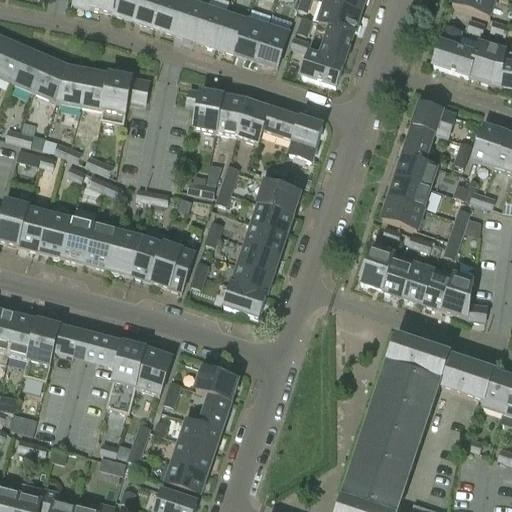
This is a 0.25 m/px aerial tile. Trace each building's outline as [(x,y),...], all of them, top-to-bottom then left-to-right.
[(112,18),(116,0),(74,0),(73,9),(112,18)] [(140,0),(116,0),(112,18),(133,25),(140,0)] [(140,0),(133,25),(153,32),(163,0),(140,0)] [(185,3),(175,0),(163,0),(153,32),(174,38),(185,3)] [(308,17),(312,2),(305,0),(301,0),(297,13),(308,17)] [(360,18),(366,0),(327,0),(326,6),(360,18)] [(489,23),(496,3),(496,2),(490,0),(456,0),(452,11),(489,23)] [(174,38),(194,45),(206,10),(185,3),(174,38)] [(360,18),(326,6),(319,27),(331,31),(354,38),(360,18)] [(227,17),(206,10),(194,45),(215,52),(227,17)] [(247,24),(235,59),(256,66),(268,31),(267,31),(271,19),(252,13),(248,24),(247,24)] [(227,17),(215,52),(235,59),(247,24),(227,17)] [(296,36),(296,37),(307,41),(313,25),(301,21),(296,36)] [(485,29),(470,23),(466,35),(481,41),(485,29)] [(493,25),(490,37),(505,41),(509,29),(493,25)] [(277,73),(289,38),(268,31),(256,66),(277,73)] [(343,70),(354,38),(331,31),(320,62),(320,63),(343,70)] [(476,59),(475,59),(455,52),(460,36),(446,31),(433,70),(468,82),(476,59)] [(310,46),(295,41),(294,41),(290,53),(306,58),(310,46)] [(0,64),(8,46),(0,42),(0,64)] [(0,64),(0,82),(14,88),(28,54),(8,46),(0,64)] [(491,89),(499,90),(504,66),(503,55),(500,54),(479,47),(475,59),(476,59),(468,82),(491,89)] [(14,88),(33,97),(48,63),(28,54),(14,88)] [(511,56),(503,55),(504,66),(499,90),(511,92),(511,56)] [(320,63),(320,62),(309,58),(302,81),(335,92),(343,70),(320,63)] [(33,97),(57,107),(68,71),(48,63),(33,97)] [(89,75),(68,71),(57,107),(82,112),(89,75)] [(82,112),(102,116),(109,80),(89,75),(82,112)] [(149,87),(109,80),(102,116),(101,125),(123,130),(128,107),(145,110),(149,87)] [(216,138),(222,102),(190,96),(187,110),(198,112),(194,134),(216,138)] [(222,102),(216,138),(237,142),(246,106),(222,102)] [(246,106),(237,142),(258,149),(262,136),(270,114),(246,106)] [(420,109),(414,129),(413,131),(435,138),(435,139),(448,143),(455,121),(420,109)] [(270,114),(262,136),(293,146),(301,124),(270,114)] [(301,124),(293,146),(289,159),(311,166),(323,132),(301,124)] [(493,172),(505,137),(484,130),(472,165),(493,172)] [(435,138),(413,131),(403,162),(425,169),(425,167),(435,139),(435,138)] [(6,144),(18,148),(20,138),(8,135),(6,144)] [(511,139),(505,137),(493,172),(511,178),(511,139)] [(33,141),(20,138),(18,148),(30,151),(33,141)] [(460,146),(457,158),(468,162),(472,150),(460,146)] [(54,157),(66,162),(70,152),(58,147),(54,157)] [(66,162),(78,168),(82,157),(70,152),(66,162)] [(468,162),(457,158),(453,169),(465,172),(468,162)] [(39,171),(53,175),(56,163),(42,160),(39,171)] [(82,172),(96,177),(99,167),(85,162),(82,172)] [(425,169),(403,162),(396,182),(431,194),(438,171),(425,167),(425,169)] [(99,167),(96,177),(109,181),(113,172),(99,167)] [(265,169),(261,179),(273,183),(276,173),(265,169)] [(276,173),(273,183),(284,186),(287,177),(288,173),(279,169),(278,174),(276,173)] [(66,181),(81,188),(86,177),(71,170),(66,181)] [(223,183),(235,187),(239,174),(228,170),(223,183)] [(89,190),(104,196),(108,187),(93,181),(89,190)] [(431,194),(396,182),(389,203),(424,214),(431,194)] [(223,183),(219,196),(231,199),(235,187),(223,183)] [(119,203),(123,194),(108,187),(104,196),(119,203)] [(200,200),(202,189),(189,187),(187,197),(200,200)] [(265,187),(258,208),(293,220),(300,199),(265,187)] [(464,205),(468,193),(457,188),(452,201),(464,205)] [(202,189),(200,200),(213,202),(215,192),(202,189)] [(152,207),(154,197),(138,194),(136,205),(152,207)] [(231,199),(219,196),(215,208),(227,212),(231,199)] [(167,210),(169,200),(154,197),(152,207),(167,210)] [(470,206),(473,208),(481,210),(484,201),(473,197),(470,206)] [(0,246),(18,251),(28,212),(29,213),(30,207),(8,201),(3,220),(0,219),(0,246)] [(484,201),(481,210),(492,214),(495,204),(484,201)] [(191,205),(181,202),(178,211),(188,214),(191,205)] [(382,224),(417,236),(424,214),(389,203),(382,224)] [(258,208),(251,229),(286,240),(293,220),(258,208)] [(18,251),(39,257),(49,218),(29,213),(28,212),(18,251)] [(456,225),(466,228),(469,217),(459,214),(456,225)] [(60,262),(62,263),(72,224),(49,218),(39,257),(51,260),(53,262),(57,263),(60,262)] [(62,263),(86,269),(96,230),(72,224),(62,263)] [(466,228),(456,225),(451,237),(461,241),(466,228)] [(222,229),(212,226),(209,237),(218,240),(222,229)] [(251,229),(245,249),(279,261),(286,240),(251,229)] [(86,269),(109,275),(119,236),(96,230),(86,269)] [(398,247),(402,237),(402,236),(386,231),(382,242),(398,247)] [(119,277),(132,281),(143,242),(119,236),(109,275),(110,275),(112,278),(116,279),(119,277)] [(218,240),(209,237),(205,248),(215,252),(218,240)] [(447,250),(457,253),(461,241),(451,237),(447,250)] [(407,250),(418,254),(422,243),(411,239),(407,250)] [(132,281),(152,288),(165,250),(143,242),(132,281)] [(165,250),(152,288),(182,298),(195,260),(197,253),(167,243),(165,250)] [(433,247),(422,243),(418,254),(429,258),(433,247)] [(245,249),(238,270),(273,281),(279,261),(245,249)] [(457,253),(447,250),(444,260),(454,263),(457,253)] [(360,288),(382,295),(393,260),(372,253),(360,288)] [(402,302),(414,267),(393,260),(382,295),(402,302)] [(208,270),(199,266),(195,278),(204,282),(208,270)] [(434,274),(414,267),(402,302),(423,309),(434,274)] [(238,270),(231,289),(266,301),(273,281),(238,270)] [(423,309),(443,316),(455,281),(434,274),(423,309)] [(204,282),(195,278),(191,291),(200,294),(204,282)] [(467,324),(472,324),(473,310),(469,310),(472,287),(455,281),(443,316),(467,324)] [(259,323),(266,301),(231,289),(224,311),(259,323)] [(473,310),(472,324),(485,326),(487,312),(473,310)] [(18,321),(0,316),(0,368),(6,370),(8,360),(18,321)] [(8,360),(28,365),(38,326),(18,321),(8,360)] [(28,365),(24,381),(46,386),(54,357),(85,365),(92,340),(38,326),(28,365)] [(92,340),(85,365),(97,368),(104,370),(117,374),(112,393),(107,412),(129,418),(134,399),(136,393),(135,393),(146,354),(111,345),(103,343),(92,340)] [(391,511),(432,389),(483,406),(493,376),(396,344),(388,367),(389,368),(388,371),(387,371),(345,499),(343,503),(344,503),(343,506),(342,506),(339,511),(391,511)] [(160,401),(173,363),(146,354),(135,393),(136,393),(160,401)] [(209,399),(231,407),(238,385),(203,373),(196,395),(209,400),(209,399)] [(511,389),(511,382),(493,376),(483,406),(482,411),(502,418),(511,389)] [(181,390),(171,386),(168,398),(177,401),(181,390)] [(511,421),(511,389),(502,418),(511,421)] [(177,401),(168,398),(164,409),(174,412),(177,401)] [(199,430),(221,437),(231,407),(209,399),(209,400),(199,429),(199,430)] [(10,432),(22,438),(33,441),(37,425),(14,419),(10,432)] [(179,446),(214,458),(221,437),(199,430),(199,429),(186,425),(179,446)] [(158,426),(154,438),(164,441),(168,429),(158,426)] [(136,441),(146,444),(147,442),(149,436),(150,432),(140,429),(137,438),(136,441)] [(136,441),(132,453),(142,456),(146,444),(136,441)] [(17,454),(31,458),(33,448),(20,444),(17,454)] [(467,454),(479,458),(482,448),(470,444),(467,454)] [(172,466),(207,478),(214,458),(179,446),(172,466)] [(33,448),(31,458),(45,461),(47,451),(33,448)] [(100,459),(116,463),(119,452),(102,448),(100,459)] [(126,465),(128,454),(119,452),(116,463),(126,465)] [(132,453),(128,466),(138,469),(142,456),(132,453)] [(509,468),(511,458),(501,454),(497,464),(509,468)] [(172,466),(165,488),(200,500),(207,478),(172,466)] [(0,492),(0,511),(16,511),(23,489),(2,483),(0,492)] [(23,489),(16,511),(38,511),(43,494),(23,489)] [(44,493),(43,494),(38,511),(72,511),(55,507),(58,496),(44,493)] [(121,507),(130,510),(135,497),(125,494),(121,507)] [(156,511),(195,511),(197,508),(162,497),(156,511)]
